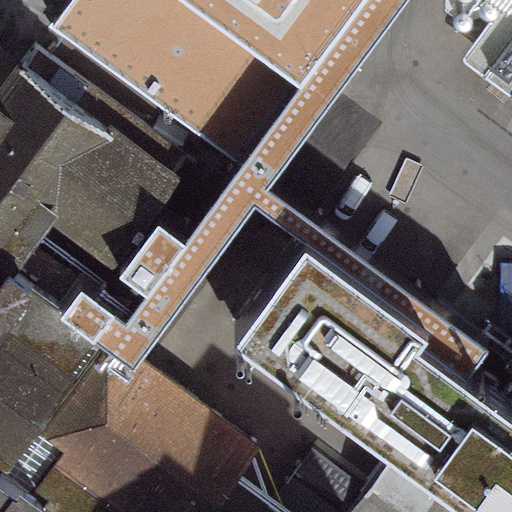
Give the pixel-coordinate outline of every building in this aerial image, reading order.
[(511,0),(74,0),(57,24),(249,163),(269,178),(410,0),(495,0),(505,6),(462,61),(511,95),(511,0)] [(0,97),(0,273),(0,274),(10,282),(54,224),(120,276),(157,227),(182,182),(168,171),(181,153),(37,48),(0,97)] [(417,325),(419,326),(511,393),(511,206),(508,203),(360,96),(288,194),(435,300),(417,325)] [(128,511),(53,456),(116,370),(128,379),(141,361),(269,178),(249,163),(184,248),(157,227),(120,276),(147,296),(125,324),(84,292),(63,318),(10,282),(0,274),(0,273),(0,511),(128,511)] [(208,308),(393,444),(488,511),(511,511),(511,393),(419,326),(417,325),(273,219),(208,308)] [(116,370),(53,456),(128,511),(199,511),(251,441),(141,361),(128,379),(116,370)] [(269,498),(288,511),(343,511),(367,479),(314,439),(269,498)] [(488,511),(393,444),(367,479),(343,511),(488,511)]
